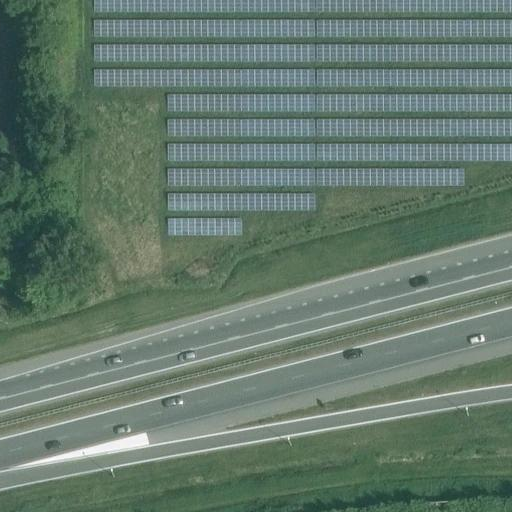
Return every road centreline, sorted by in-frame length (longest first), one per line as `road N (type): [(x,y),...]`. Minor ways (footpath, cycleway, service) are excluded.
road 1 (motorway): [(511,266),(0,399)]
road 2 (motorway): [(0,456),(511,324)]
road 3 (motorway): [(0,464),(132,456),(511,393)]
